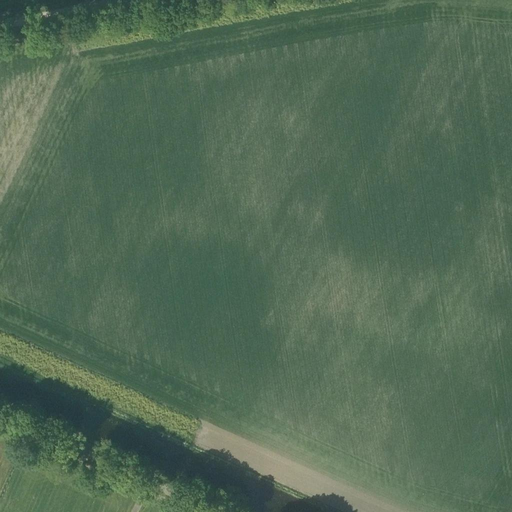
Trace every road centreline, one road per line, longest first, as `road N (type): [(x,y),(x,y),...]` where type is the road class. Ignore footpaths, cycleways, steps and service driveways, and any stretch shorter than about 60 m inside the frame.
road 1 (unclassified): [(218,511),(0,413)]
road 2 (track): [(0,24),(137,0)]
